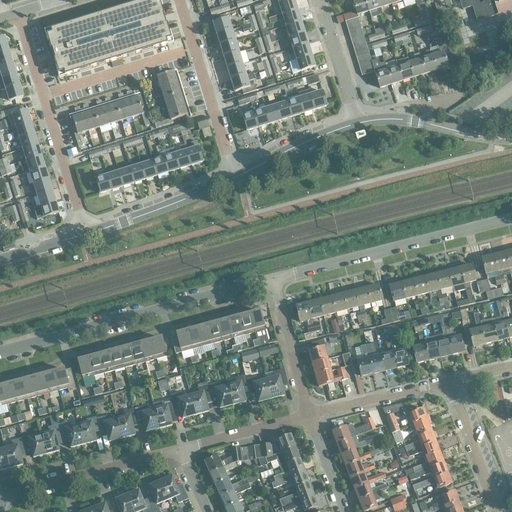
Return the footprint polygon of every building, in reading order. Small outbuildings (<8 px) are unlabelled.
[(47,36),(46,36),(51,51),(52,51),(55,60),(54,60),(58,75),(64,73),(65,77),(116,61),(116,60),(120,59),(121,60),(168,45),(167,42),(172,40),(167,25),(166,25),(163,16),(164,16),(160,1),(155,3),(153,0),(149,0),(139,3),(139,6),(128,10),(127,7),(119,9),(120,12),(115,14),(114,11),(106,13),(107,16),(103,17),(102,15),(89,19),(90,21),(85,23),(84,20),(76,23),(77,25),(66,29),(65,26),(50,31),(52,34),(47,36)] [(238,8),(245,6),(243,0),(236,2),(238,8)] [(283,15),(297,11),(293,0),(273,0),(253,6),(256,15),(261,14),(262,13),(262,12),(265,11),(264,8),(273,6),(275,11),(281,9),(283,15)] [(297,10),(309,6),(306,0),(296,0),(294,1),(297,10)] [(370,17),(364,0),(357,0),(352,2),(357,16),(358,16),(360,20),(370,17)] [(380,9),(377,0),(364,0),(370,17),(375,16),(374,11),(380,9)] [(391,5),(389,0),(377,0),(380,9),(391,5)] [(511,0),(460,0),(464,10),(474,7),(478,21),(499,15),(494,0),(498,0),(500,2),(505,0),(511,0)] [(251,14),(249,7),(240,10),(241,17),(251,14)] [(223,13),(221,8),(209,11),(211,17),(223,13)] [(297,11),(283,15),(269,20),(270,25),(284,21),(286,27),(300,22),(297,11)] [(250,25),(256,24),(254,16),(248,18),(250,25)] [(347,29),(359,25),(357,18),(345,22),(347,29)] [(428,18),(421,20),(423,26),(430,24),(428,18)] [(217,36),(231,31),(228,20),(213,24),(217,36)] [(415,29),(423,26),(421,20),(413,23),(415,29)] [(300,22),(286,27),(290,38),(304,33),(300,22)] [(256,24),(250,25),(250,26),(241,29),(241,28),(236,29),(237,32),(240,31),(241,34),(251,31),(250,30),(252,30),(252,33),(258,31),(256,24)] [(359,25),(347,29),(349,34),(361,30),(359,25)] [(406,25),(398,27),(400,33),(408,31),(406,25)] [(392,36),(400,33),(398,27),(391,30),(392,36)] [(361,30),(349,34),(350,40),(362,36),(362,34),(361,30)] [(231,31),(217,36),(221,47),(235,42),(231,31)] [(293,49),(307,45),(304,33),(290,38),(293,49)] [(400,36),(402,42),(403,41),(404,46),(411,44),(410,39),(408,33),(400,36)] [(362,36),(350,40),(352,46),(364,42),(362,36)] [(432,57),(436,71),(448,67),(445,58),(451,57),(445,38),(435,41),(437,47),(430,49),(430,51),(431,57),(432,57)] [(0,53),(9,51),(5,39),(0,40),(0,53)] [(378,43),(380,49),(387,46),(385,40),(378,43)] [(235,42),(221,47),(224,58),(238,54),(235,42)] [(364,42),(352,46),(354,52),(366,48),(366,47),(365,44),(364,42)] [(380,49),(378,43),(366,47),(366,48),(367,52),(372,50),(372,51),(380,49)] [(307,45),(293,49),(293,50),(287,52),(291,62),(292,62),(311,56),(307,45)] [(366,48),(354,52),(356,58),(368,54),(367,52),(366,48)] [(9,51),(0,53),(0,66),(12,63),(9,51)] [(436,71),(432,57),(431,57),(430,51),(425,53),(427,58),(421,60),(425,75),(436,71)] [(238,54),(224,58),(228,69),(242,65),(238,54)] [(368,54),(356,58),(358,64),(370,60),(368,54)] [(409,64),(414,78),(425,75),(421,60),(419,54),(414,56),(415,62),(409,64)] [(311,56),(292,62),(293,67),(298,65),(300,72),(303,71),(305,77),(315,73),(314,68),(315,68),(311,56)] [(270,61),(272,68),(278,66),(276,59),(270,61)] [(370,60),(358,64),(360,70),(372,66),(370,60)] [(403,82),(398,67),(396,61),(385,64),(385,66),(391,85),(403,82)] [(0,79),(16,74),(12,63),(0,66),(0,79)] [(414,78),(409,64),(398,67),(403,82),(414,78)] [(231,81),(245,76),(242,65),(228,69),(231,81)] [(280,74),(278,66),(272,68),(275,75),(280,74)] [(372,66),(360,70),(362,76),(374,72),(372,66)] [(391,85),(385,66),(374,69),(375,75),(380,89),(391,85)] [(161,89),(183,82),(182,80),(185,79),(183,75),(179,76),(178,71),(157,78),(161,89)] [(6,90),(19,86),(16,74),(0,79),(0,87),(1,92),(6,90)] [(307,84),(308,87),(319,83),(317,75),(305,79),(307,84)] [(247,82),(245,76),(231,81),(235,92),(241,90),(243,95),(257,91),(253,81),(247,82)] [(164,100),(184,94),(182,89),(187,87),(186,83),(183,84),(183,82),(161,89),(164,100)] [(405,85),(382,91),(384,97),(407,91),(405,85)] [(19,86),(6,90),(10,102),(23,98),(19,86)] [(315,110),(311,96),(309,90),(298,94),(299,100),(304,114),(315,110)] [(143,119),(147,117),(146,113),(143,113),(141,108),(143,107),(140,95),(133,97),(131,92),(126,93),(127,96),(125,96),(132,118),(142,115),(143,119)] [(311,96),(315,110),(327,107),(322,92),(311,96)] [(167,111),(190,104),(189,101),(191,100),(190,96),(185,97),(184,94),(164,100),(167,111)] [(132,118),(125,96),(123,97),(123,95),(118,96),(119,101),(115,102),(121,122),(132,118)] [(237,100),(239,106),(239,107),(246,105),(251,103),(251,102),(249,96),(244,98),(237,100)] [(277,107),(281,121),(293,117),(288,103),(287,99),(286,97),(281,98),(282,100),(283,105),(277,107)] [(121,122),(115,102),(111,103),(110,99),(105,100),(105,102),(104,103),(111,125),(121,122)] [(304,114),(299,100),(288,103),(293,117),(304,114)] [(111,125),(104,103),(102,103),(101,101),(96,103),(97,107),(94,108),(100,128),(111,125)] [(168,121),(169,125),(174,124),(173,121),(191,116),(190,111),(194,110),(193,105),(190,105),(190,104),(167,111),(170,120),(168,121)] [(281,121),(277,107),(276,104),(271,106),(272,108),(265,110),(270,125),(281,121)] [(100,128),(94,108),(89,110),(88,105),(83,107),(84,109),(82,110),(89,132),(100,128)] [(254,114),(259,128),(270,125),(265,110),(264,105),(259,106),(260,112),(254,114)] [(89,132),(82,110),(80,110),(79,108),(74,110),(76,114),(72,116),(69,117),(73,130),(76,129),(77,134),(74,135),(76,140),(81,138),(80,135),(89,132)] [(249,115),(242,117),(247,132),(259,128),(254,114),(252,108),(247,109),(248,113),(249,115)] [(17,128),(31,123),(27,112),(13,116),(11,110),(0,112),(0,132),(5,130),(4,128),(3,128),(1,123),(0,123),(0,120),(3,119),(3,118),(8,117),(10,122),(14,121),(16,127),(17,128)] [(234,120),(236,128),(245,125),(242,117),(234,120)] [(20,139),(34,135),(31,123),(17,128),(16,127),(11,129),(13,134),(18,132),(20,139)] [(168,129),(169,135),(180,131),(179,126),(168,129)] [(165,136),(169,135),(168,129),(156,133),(158,138),(159,143),(167,140),(165,136)] [(355,134),(357,140),(366,137),(364,131),(355,134)] [(191,134),(182,137),(185,144),(194,141),(191,134)] [(24,150),(38,146),(34,135),(20,139),(24,150)] [(135,145),(133,140),(122,144),(124,149),(135,145)] [(187,152),(192,166),(204,163),(199,148),(197,141),(191,143),(193,150),(187,152)] [(192,166),(187,152),(185,145),(180,147),(182,154),(176,155),(181,170),(192,166)] [(27,162),(41,157),(38,146),(24,150),(27,162)] [(158,177),(169,173),(165,159),(164,159),(160,146),(156,148),(158,154),(157,154),(159,161),(153,162),(158,177)] [(165,159),(169,173),(181,170),(176,155),(174,148),(168,150),(171,157),(165,159)] [(99,151),(88,154),(90,159),(101,156),(99,151)] [(31,173),(45,168),(41,157),(27,162),(31,173)] [(0,169),(13,166),(13,165),(10,166),(8,159),(0,161),(0,169)] [(104,169),(111,168),(110,161),(92,164),(94,171),(104,169)] [(142,166),(147,180),(158,177),(153,162),(142,166)] [(13,166),(0,169),(0,172),(1,177),(15,173),(13,166)] [(131,169),(135,184),(147,180),(142,166),(131,169)] [(34,184),(48,180),(45,168),(31,173),(34,184)] [(119,173),(124,187),(135,184),(131,169),(119,173)] [(108,176),(112,191),(124,187),(119,173),(108,176)] [(112,191),(108,176),(96,180),(101,195),(112,191)] [(38,195),(52,191),(48,180),(34,184),(38,195)] [(41,207),(55,202),(52,191),(38,195),(41,207)] [(55,202),(41,207),(45,218),(59,214),(55,202)] [(20,213),(25,212),(24,211),(29,210),(28,206),(23,207),(22,204),(17,206),(20,213)] [(23,225),(28,223),(25,212),(20,213),(23,225)] [(509,269),(505,253),(494,256),(498,272),(499,277),(501,286),(505,285),(503,277),(503,276),(502,271),(509,269)] [(498,272),(494,256),(481,260),(485,275),(486,275),(498,272)] [(460,269),(465,290),(467,298),(471,297),(469,288),(468,284),(476,282),(472,266),(460,269)] [(465,290),(460,269),(448,272),(452,288),(454,293),(465,290)] [(436,275),(440,291),(452,288),(448,272),(436,275)] [(440,291),(436,275),(425,278),(429,294),(440,291)] [(429,294),(425,278),(413,281),(417,297),(429,294)] [(417,297),(413,281),(401,284),(405,300),(417,297)] [(482,282),(484,293),(485,293),(486,296),(491,295),(490,292),(487,281),(482,282)] [(479,295),(484,293),(482,282),(476,284),(479,295)] [(405,300),(401,284),(389,287),(393,303),(405,300)] [(378,286),(366,289),(370,305),(382,302),(378,286)] [(366,289),(355,292),(359,308),(360,312),(362,321),(364,330),(367,329),(366,326),(368,325),(363,307),(370,305),(366,289)] [(355,292),(343,295),(347,311),(359,308),(355,292)] [(442,295),(444,304),(446,311),(450,310),(448,303),(446,294),(442,295)] [(343,295),(331,298),(335,314),(347,311),(343,295)] [(331,298),(319,301),(323,317),(335,314),(331,298)] [(319,301),(308,304),(312,320),(323,317),(319,301)] [(300,323),(312,320),(308,304),(296,307),(300,323)] [(390,310),(393,324),(400,322),(397,309),(390,310)] [(393,324),(390,310),(384,312),(386,320),(381,321),(382,327),(393,324)] [(468,321),(465,311),(460,312),(461,319),(462,322),(468,321)] [(250,315),(255,333),(265,330),(261,312),(250,315)] [(240,318),(244,336),(255,333),(250,315),(240,318)] [(485,345),(497,342),(493,326),(491,320),(484,322),(483,315),(478,316),(480,323),(481,329),(485,345)] [(504,340),(509,339),(505,323),(504,319),(503,317),(499,318),(491,320),(493,326),(497,342),(498,342),(498,344),(504,342),(504,340)] [(229,321),(234,339),(244,336),(240,318),(229,321)] [(419,321),(420,327),(432,324),(431,319),(430,318),(419,321)] [(219,324),(223,342),(234,339),(229,321),(219,324)] [(420,327),(419,321),(413,323),(415,334),(417,334),(419,341),(419,342),(423,341),(423,340),(420,327)] [(475,324),(477,330),(470,332),(469,332),(473,348),(485,345),(481,329),(480,323),(476,324),(475,324)] [(208,327),(213,345),(223,342),(219,324),(208,327)] [(317,338),(315,332),(313,324),(309,325),(311,333),(304,335),(305,341),(317,338)] [(405,330),(404,328),(403,325),(387,329),(389,336),(398,334),(397,332),(405,330)] [(445,326),(452,356),(464,353),(460,337),(456,338),(455,333),(453,333),(453,332),(451,333),(449,325),(445,326)] [(435,337),(436,343),(440,359),(452,356),(445,326),(441,327),(443,335),(435,337)] [(198,330),(202,348),(213,345),(208,327),(198,330)] [(187,332),(192,350),(202,348),(198,330),(187,332)] [(192,350),(187,332),(177,335),(177,338),(171,339),(175,355),(192,350)] [(424,346),(428,362),(440,359),(436,343),(435,337),(423,340),(423,341),(425,346),(424,346)] [(151,342),(156,360),(167,357),(162,339),(151,342)] [(156,360),(151,342),(141,345),(146,363),(156,360)] [(385,372),(381,356),(377,357),(374,344),(366,346),(373,376),(374,376),(374,375),(385,372)] [(146,363),(141,345),(130,348),(135,366),(146,363)] [(280,354),(278,346),(278,345),(270,347),(272,356),(280,354)] [(255,348),(256,355),(265,353),(263,346),(255,348)] [(348,354),(351,366),(352,366),(355,378),(361,376),(361,378),(369,376),(369,377),(373,376),(366,346),(360,347),(360,348),(355,349),(357,359),(351,361),(349,354),(348,354)] [(424,346),(420,347),(413,349),(416,364),(428,362),(424,346)] [(135,366),(130,348),(120,351),(125,369),(135,366)] [(308,352),(312,364),(327,360),(340,356),(339,352),(335,354),(334,353),(331,354),(331,353),(326,355),(324,348),(308,352)] [(393,353),(396,369),(409,366),(405,350),(393,353)] [(125,369),(120,351),(110,353),(114,372),(125,369)] [(114,372),(110,353),(99,356),(104,374),(114,372)] [(396,369),(393,353),(381,356),(385,372),(396,369)] [(351,366),(348,354),(342,356),(345,368),(351,366)] [(104,374),(99,356),(89,359),(94,377),(104,374)] [(94,377),(89,359),(78,362),(83,380),(94,377)] [(315,376),(330,372),(327,360),(312,364),(310,365),(309,367),(310,370),(312,372),(314,371),(315,376)] [(330,372),(315,376),(318,388),(347,380),(344,368),(336,370),(338,376),(332,378),(330,372)] [(54,373),(59,391),(68,389),(69,392),(77,390),(71,369),(65,370),(54,373)] [(274,379),(266,381),(271,400),(284,397),(281,386),(288,384),(284,370),(273,373),(274,379)] [(367,385),(404,377),(403,370),(365,379),(367,385)] [(43,376),(49,394),(59,391),(54,373),(43,376)] [(33,379),(38,397),(49,394),(43,376),(33,379)] [(250,394),(245,376),(235,379),(236,385),(228,387),(233,406),(246,403),(243,392),(249,390),(250,394)] [(271,400),(266,381),(258,383),(256,377),(246,380),(245,376),(250,394),(255,393),(258,403),(271,400)] [(23,381),(28,400),(38,397),(33,379),(23,381)] [(12,384),(17,403),(28,400),(23,381),(12,384)] [(220,409),(233,406),(228,387),(220,389),(218,383),(208,386),(211,400),(217,399),(220,409)] [(2,387),(7,406),(17,403),(12,384),(2,387)] [(144,384),(138,386),(139,393),(146,390),(144,384)] [(206,402),(211,400),(208,386),(197,389),(199,394),(190,397),(196,416),(209,412),(206,402)] [(196,416),(190,397),(182,399),(181,393),(170,396),(175,414),(174,410),(180,409),(183,419),(196,416)] [(97,404),(106,402),(104,395),(95,397),(97,404)] [(175,414),(170,396),(171,400),(161,402),(162,408),(154,410),(159,430),(172,426),(169,416),(175,414)] [(146,433),(159,430),(154,410),(146,413),(144,407),(134,410),(138,424),(143,422),(146,433)] [(132,425),(138,424),(134,410),(124,412),(125,418),(117,420),(122,439),(135,436),(132,425)] [(410,427),(427,420),(423,410),(409,415),(411,420),(408,422),(410,427)] [(21,415),(22,422),(26,421),(27,423),(33,420),(31,412),(21,415)] [(392,434),(399,431),(397,426),(393,415),(385,418),(392,434)] [(96,418),(100,434),(106,432),(109,443),(122,439),(117,420),(109,422),(107,417),(97,419),(96,418)] [(100,434),(96,418),(86,421),(87,424),(79,426),(84,445),(97,442),(94,431),(99,430),(100,434)] [(335,439),(337,444),(350,439),(350,440),(375,430),(371,419),(365,421),(367,426),(347,433),(345,428),(333,433),(333,434),(332,435),(334,439),(335,439)] [(417,436),(431,431),(427,420),(410,427),(412,432),(415,431),(417,436)] [(71,449),(84,445),(79,426),(70,428),(69,424),(65,425),(64,424),(58,425),(62,440),(68,438),(71,449)] [(56,441),(62,440),(58,425),(48,428),(49,434),(41,436),(46,455),(59,452),(56,441)] [(396,445),(403,442),(402,438),(399,431),(392,434),(396,445)] [(431,431),(417,436),(418,438),(416,439),(418,443),(405,448),(405,449),(399,451),(400,455),(407,453),(435,442),(431,431)] [(22,438),(26,455),(25,451),(31,450),(33,459),(46,455),(41,436),(28,439),(27,436),(22,438)] [(282,453),(295,448),(291,436),(277,441),(282,453)] [(26,455),(22,438),(22,439),(12,442),(13,448),(5,450),(10,469),(23,466),(21,457),(26,455)] [(119,450),(135,446),(133,438),(117,442),(119,450)] [(354,451),(366,446),(372,444),(370,440),(358,444),(358,442),(352,445),(350,440),(350,439),(337,444),(342,456),(354,451)] [(270,442),(273,455),(278,454),(275,441),(270,442)] [(426,458),(439,453),(435,442),(407,453),(409,458),(423,452),(426,458)] [(260,447),(262,459),(265,459),(266,459),(269,458),(268,445),(260,447)] [(247,448),(249,461),(255,460),(254,447),(247,448)] [(354,451),(342,456),(346,467),(358,462),(387,451),(386,447),(357,457),(354,451)] [(240,449),(241,462),(249,461),(247,448),(240,449)] [(286,465),(300,460),(295,448),(282,453),(286,465)] [(235,463),(241,462),(240,449),(231,451),(232,457),(233,464),(235,463)] [(0,471),(10,469),(5,450),(0,450),(0,471)] [(439,453),(426,458),(426,459),(424,460),(426,464),(412,469),(414,474),(444,463),(439,453)] [(266,459),(265,459),(267,464),(277,461),(275,456),(269,458),(266,459)] [(223,468),(227,466),(233,464),(232,457),(220,463),(217,457),(204,463),(205,464),(202,465),(207,476),(223,468)] [(300,460),(286,465),(286,466),(280,468),(282,474),(273,478),(275,483),(304,472),(300,460)] [(358,462),(346,467),(350,478),(363,474),(375,470),(373,464),(367,466),(367,464),(360,467),(358,462)] [(397,462),(390,465),(392,471),(399,468),(397,462)] [(207,476),(212,487),(228,480),(225,473),(237,467),(235,463),(233,464),(227,466),(223,468),(207,476)] [(434,479),(448,474),(447,473),(449,473),(450,471),(448,467),(447,467),(445,467),(444,463),(414,474),(408,477),(411,481),(432,473),(434,479)] [(261,468),(263,474),(270,471),(267,465),(261,468)] [(363,474),(350,478),(355,490),(367,485),(393,476),(391,471),(365,480),(363,474)] [(295,489),(309,483),(304,472),(275,483),(272,484),(273,489),(293,482),(295,489)] [(448,474),(434,479),(412,487),(414,492),(434,485),(436,489),(437,488),(438,490),(452,485),(451,484),(453,483),(454,482),(452,478),(451,478),(449,478),(448,474)] [(160,482),(168,501),(175,498),(178,504),(189,500),(183,487),(177,490),(172,477),(160,482)] [(228,480),(212,487),(217,499),(249,485),(246,480),(231,486),(228,480)] [(154,499),(149,501),(153,511),(159,511),(157,505),(168,501),(160,482),(149,487),(154,499)] [(309,483),(295,489),(297,493),(278,500),(281,508),(283,506),(283,507),(314,496),(309,483)] [(222,510),(238,503),(244,501),(241,494),(251,489),(249,485),(217,499),(222,510)] [(367,485),(355,490),(359,501),(378,494),(387,490),(385,485),(370,491),(367,485)] [(139,491),(127,496),(133,511),(141,511),(142,511),(141,511),(153,511),(149,501),(144,504),(139,491)] [(435,511),(445,508),(459,503),(455,492),(441,497),(442,499),(440,500),(441,503),(433,506),(433,507),(429,509),(430,510),(423,511),(435,511)] [(378,494),(359,501),(361,507),(360,507),(362,511),(363,511),(365,511),(376,508),(374,502),(380,500),(378,494)] [(133,511),(127,496),(115,500),(120,511),(133,511)] [(305,511),(318,507),(314,496),(283,507),(285,511),(287,511),(302,507),(304,511),(305,511)] [(392,507),(403,503),(407,502),(404,496),(390,501),(392,507)] [(223,511),(242,511),(238,503),(222,510),(223,511)] [(250,511),(269,504),(268,503),(260,507),(258,503),(254,505),(254,504),(248,507),(250,511)] [(403,503),(392,507),(394,511),(396,511),(405,509),(403,503)]
